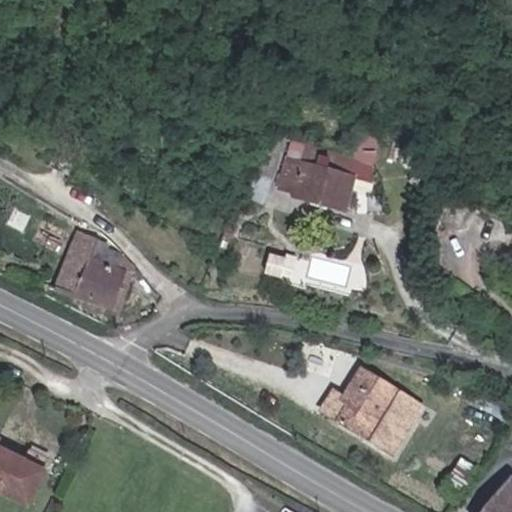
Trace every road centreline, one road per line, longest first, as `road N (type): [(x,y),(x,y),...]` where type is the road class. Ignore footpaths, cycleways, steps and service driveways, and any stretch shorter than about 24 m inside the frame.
road 1 (residential): [(188,308),(231,302),(447,350),(511,374)]
road 2 (primary): [(120,371),(381,511)]
road 3 (residential): [(188,308),(110,225),(0,159)]
road 4 (primary): [(0,306),(120,371)]
